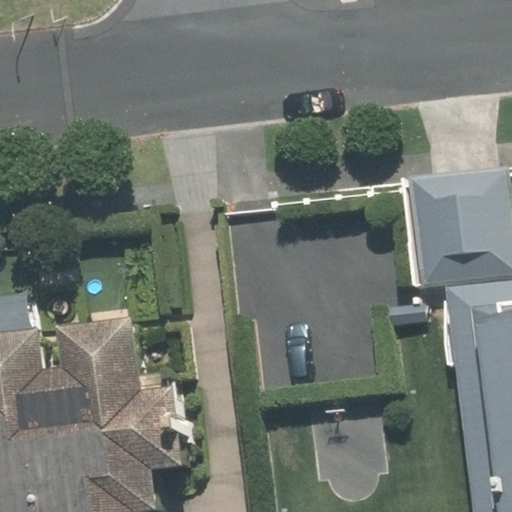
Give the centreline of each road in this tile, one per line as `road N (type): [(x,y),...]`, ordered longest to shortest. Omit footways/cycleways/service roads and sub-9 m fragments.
road 1 (residential): [(213,65),(511,27)]
road 2 (residential): [(0,92),(213,65)]
